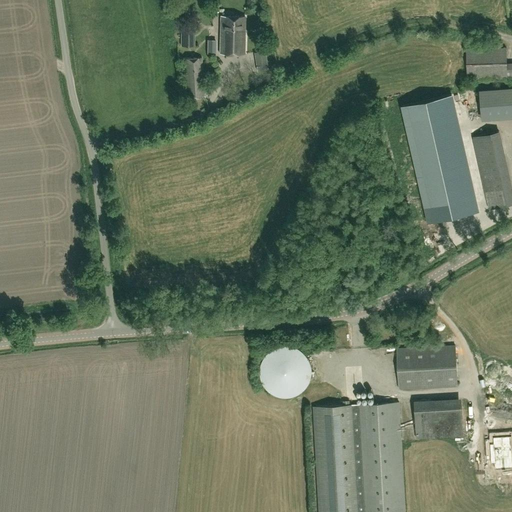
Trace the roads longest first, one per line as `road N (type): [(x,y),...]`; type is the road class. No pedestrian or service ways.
road 1 (unclassified): [(113,333),(356,311),(415,288),(511,231)]
road 2 (unclassified): [(113,333),(90,144),(71,90),(58,0)]
road 3 (track): [(325,54),(415,25),(494,33)]
